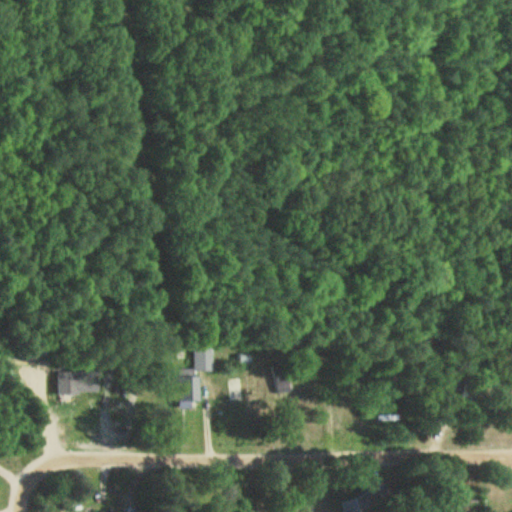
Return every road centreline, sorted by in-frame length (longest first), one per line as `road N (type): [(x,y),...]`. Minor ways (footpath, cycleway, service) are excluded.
road 1 (residential): [(34,475),(65,457),(511,457)]
road 2 (residential): [(511,409),(489,364),(478,292),(428,181),(422,51),(410,0)]
